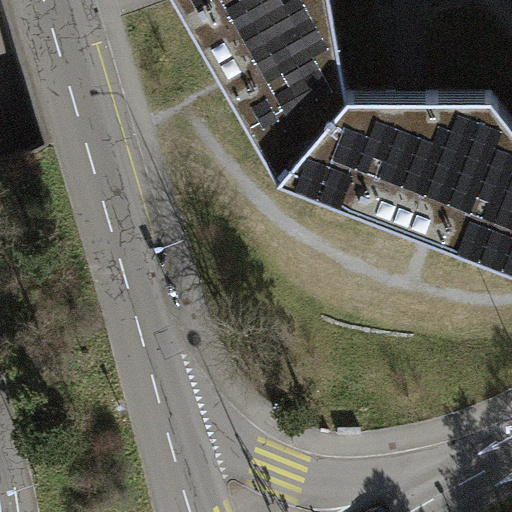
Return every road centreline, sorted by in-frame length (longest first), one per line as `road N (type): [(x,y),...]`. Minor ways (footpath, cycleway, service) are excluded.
road 1 (tertiary): [(153,387),(35,0)]
road 2 (tertiary): [(511,453),(442,472),(350,481),(278,473),(207,432),(153,387)]
road 3 (tertiary): [(193,511),(153,387)]
